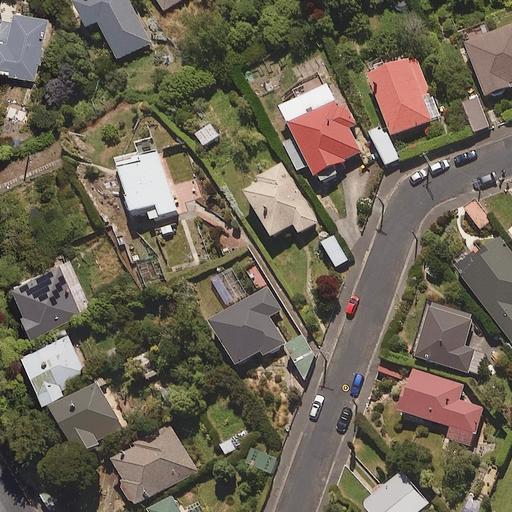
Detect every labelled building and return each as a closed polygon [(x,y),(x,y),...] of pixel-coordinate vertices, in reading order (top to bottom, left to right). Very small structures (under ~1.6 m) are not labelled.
[(153,45),(127,0),(105,0),(76,16),(89,39),(102,32),(120,64),(153,45)] [(185,0),(156,0),(166,14),(185,0)] [(47,19),(0,9),(0,75),(36,82),(47,19)] [(471,40),(474,50),(469,52),(489,101),(511,92),(511,34),(489,44),(485,34),(471,40)] [(432,99),(420,67),(371,86),(393,142),(434,125),(425,102),(432,99)] [(341,110),(332,93),(284,118),(296,141),(285,147),(300,176),(312,169),(323,190),(340,181),(336,174),(365,159),(350,131),(355,129),(345,108),(341,110)] [(491,131),(482,104),(466,109),(475,137),(491,131)] [(385,131),(371,138),(389,170),(402,163),(385,131)] [(153,227),(178,219),(174,205),(178,204),(174,190),(170,191),(160,159),(141,165),(139,159),(117,165),(135,222),(150,218),(153,227)] [(320,227),(284,171),(244,197),(275,245),(296,231),(301,239),(320,227)] [(350,265),(336,242),(324,249),(339,272),(350,265)] [(511,256),(503,245),(487,257),(479,245),(471,251),(479,261),(461,275),(511,343),(511,256)] [(31,339),(82,313),(57,264),(6,290),(31,339)] [(283,314),(270,294),(213,331),(240,372),(262,358),(265,362),(286,347),(270,323),(283,314)] [(476,319),(428,308),(414,364),(481,380),(486,359),(467,354),(476,319)] [(85,374),(67,337),(18,359),(41,408),(70,395),(65,383),(85,374)] [(317,359),(305,342),(288,354),(309,384),(317,359)] [(150,358),(134,367),(141,380),(158,370),(150,358)] [(465,390),(416,376),(404,419),(453,432),(450,443),(473,449),(484,411),(461,405),(465,390)] [(125,433),(98,392),(52,422),(81,467),(104,452),(102,449),(125,433)] [(142,511),(199,472),(169,428),(133,453),(136,456),(112,472),(139,511),(142,511)] [(275,459),(252,452),(246,468),(270,476),(275,459)] [(429,511),(433,508),(405,479),(391,493),(387,492),(381,494),(377,499),(378,506),(371,511),(429,511)] [(482,511),(485,502),(469,497),(464,511),(482,511)]
